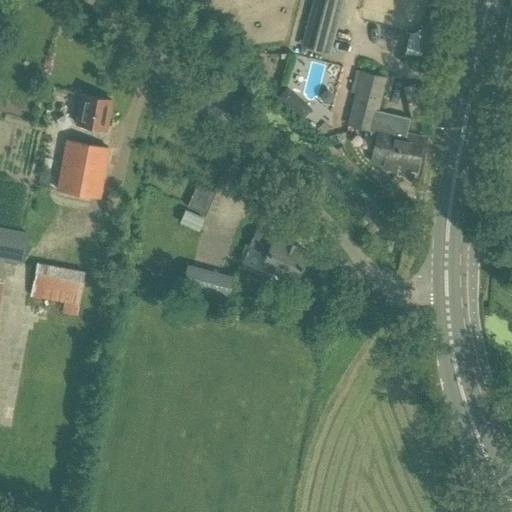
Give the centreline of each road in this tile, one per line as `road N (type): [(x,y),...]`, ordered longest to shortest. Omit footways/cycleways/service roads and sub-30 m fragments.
road 1 (unclassified): [(446,302),(411,298),(382,281),(95,0)]
road 2 (primary): [(446,302),(453,190),(491,0)]
road 3 (primary): [(511,504),(469,418),(446,302)]
